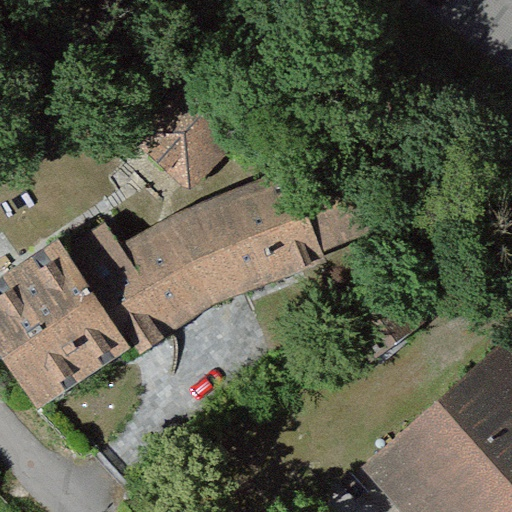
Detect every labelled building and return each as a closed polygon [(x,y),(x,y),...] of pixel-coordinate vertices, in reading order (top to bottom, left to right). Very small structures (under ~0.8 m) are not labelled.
[(209,48),(203,43),(141,114),(148,121),(195,165),(258,91),(209,48)] [(188,210),(231,286),(247,278),(326,249),(323,237),(364,215),(333,155),(209,203),(188,210)] [(123,249),(174,320),(231,286),(188,210),(123,249)] [(5,296),(0,291),(0,312),(48,380),(51,382),(122,330),(134,345),(174,320),(123,249),(110,227),(73,250),(66,238),(52,248),(58,257),(5,296)] [(435,228),(398,257),(342,306),(371,349),(375,349),(491,259),(435,228)] [(52,248),(0,288),(0,291),(5,296),(58,257),(52,248)] [(511,511),(511,361),(493,342),(372,453),(426,511),(511,511)]
